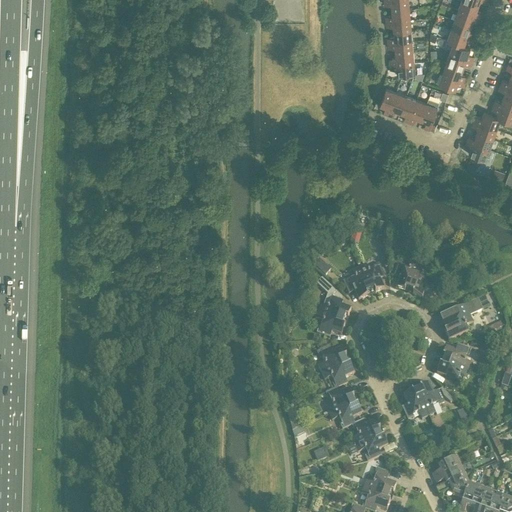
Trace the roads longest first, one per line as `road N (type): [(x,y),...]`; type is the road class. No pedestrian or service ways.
road 1 (track): [(157,511),(165,337),(161,205),(145,108),(155,104),(201,130)]
road 2 (motorway): [(11,257),(23,223),(37,0)]
road 3 (motorway): [(11,257),(11,0)]
road 4 (motorway): [(4,511),(11,257)]
road 5 (residential): [(377,389),(430,363),(433,348),(411,305),(395,300),(362,314),(353,340)]
road 6 (residential): [(377,122),(446,144),(499,39)]
